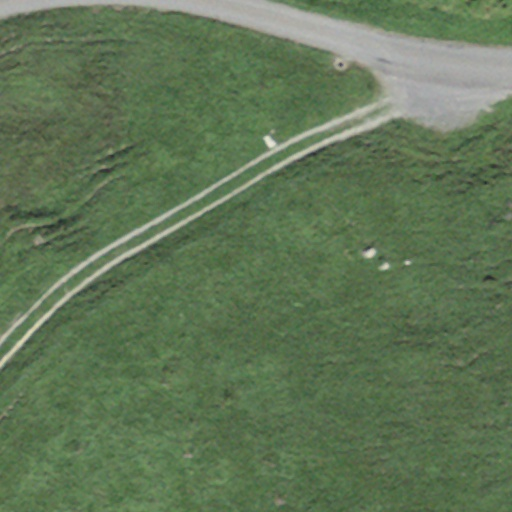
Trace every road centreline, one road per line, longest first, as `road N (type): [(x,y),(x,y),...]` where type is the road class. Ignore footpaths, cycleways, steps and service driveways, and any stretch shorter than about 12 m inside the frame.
road 1 (track): [(0,350),(85,273),(280,157),(386,109),(457,58)]
road 2 (track): [(191,0),(350,42),(511,66)]
